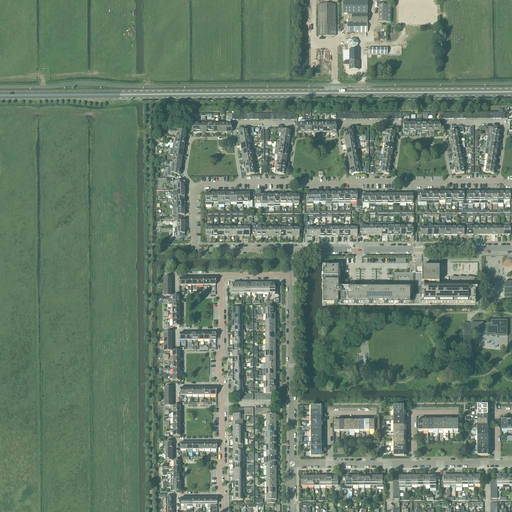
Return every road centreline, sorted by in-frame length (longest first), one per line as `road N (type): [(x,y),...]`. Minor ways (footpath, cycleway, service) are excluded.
road 1 (unclassified): [(0,88),(511,84)]
road 2 (primary): [(0,95),(511,92)]
road 3 (residential): [(291,248),(511,248)]
road 4 (residential): [(291,463),(290,275)]
road 5 (residential): [(498,180),(502,123),(444,122),(450,181)]
road 6 (residential): [(390,181),(398,122),(340,125),(348,181)]
road 7 (residential): [(289,181),(294,127),(234,124),(235,139)]
